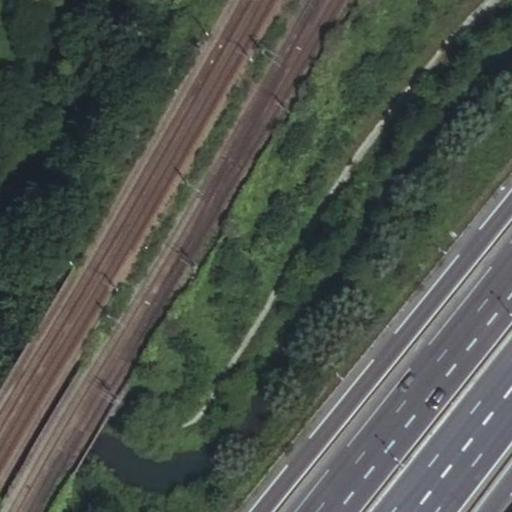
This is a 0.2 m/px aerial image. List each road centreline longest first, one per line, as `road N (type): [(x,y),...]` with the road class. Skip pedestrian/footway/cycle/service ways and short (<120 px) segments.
road 1 (trunk): [(511,203),(260,511)]
road 2 (trunk): [(511,282),(328,511)]
road 3 (trunk): [(415,511),(511,389)]
